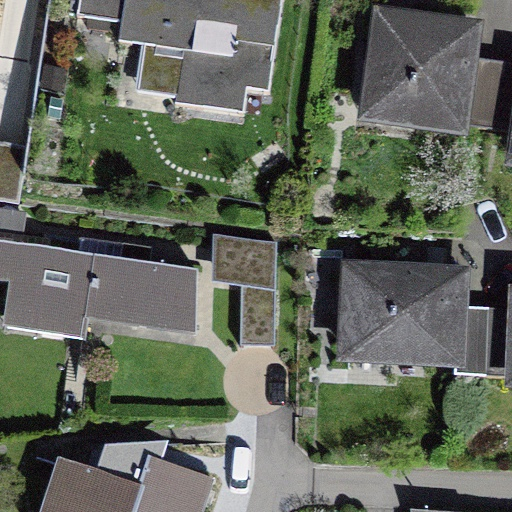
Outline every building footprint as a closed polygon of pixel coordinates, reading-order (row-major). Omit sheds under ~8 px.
[(86,0),(83,22),(115,27),(113,50),(144,54),(139,93),(174,97),(172,110),(241,119),(244,99),(268,102),(281,0),(86,0)] [(472,33),(381,21),(371,99),(408,104),(406,119),(490,130),(498,71),(468,67),(472,33)] [(511,73),(498,71),(490,130),(511,133),(511,73)] [(278,244),(228,238),(221,275),(239,281),(239,346),(276,348),(278,244)] [(204,277),(2,249),(0,261),(0,278),(21,282),(15,328),(93,339),(96,320),(196,333),(204,277)] [(460,280),(351,275),(348,339),(390,341),(389,356),(456,359),(455,377),(486,378),(489,318),(459,316),(460,280)] [(511,318),(489,318),(486,378),(511,379),(511,318)] [(150,493),(67,465),(50,511),(200,511),(210,483),(159,466),(150,493)]
